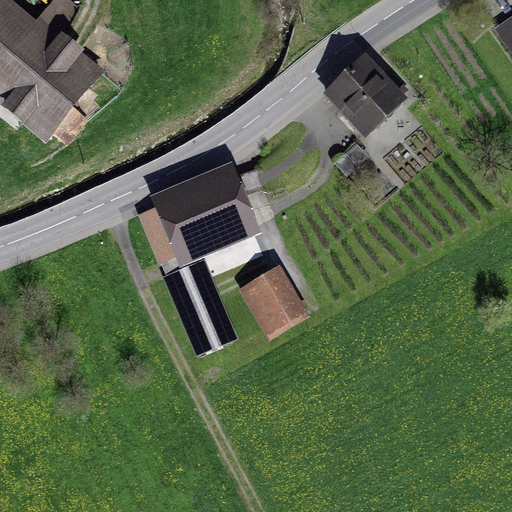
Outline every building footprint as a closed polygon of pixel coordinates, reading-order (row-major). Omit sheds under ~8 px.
[(4,0),(0,0),(0,120),(36,151),(96,80),(54,45),(80,14),(62,0),(52,0),(33,23),(4,0)] [(511,20),(486,38),(511,75),(511,20)] [(362,60),(318,106),(358,144),(402,98),(362,60)] [(228,179),(139,212),(196,363),(238,348),(204,257),(251,240),(228,179)] [(278,276),(237,296),(263,348),(303,328),(278,276)]
